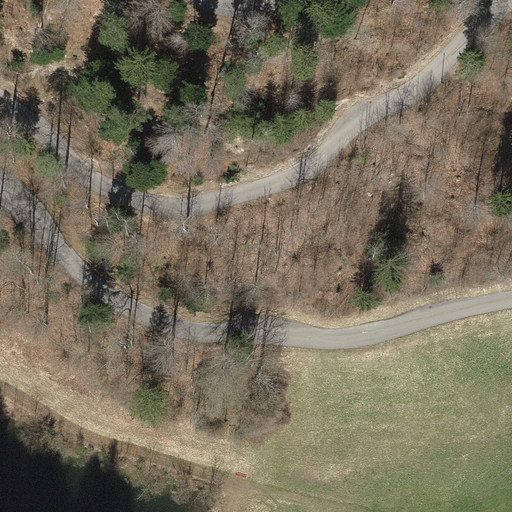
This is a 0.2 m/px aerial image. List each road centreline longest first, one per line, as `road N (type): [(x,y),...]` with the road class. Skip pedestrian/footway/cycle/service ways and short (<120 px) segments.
road 1 (unclassified): [(509,0),(412,99),(344,134),(306,176),(182,210),(96,187),(31,120),(0,103)]
road 2 (unclassified): [(0,189),(100,291),(165,324),(306,340),(381,338),(511,304)]
road 3 (track): [(245,484),(88,437),(0,386)]
